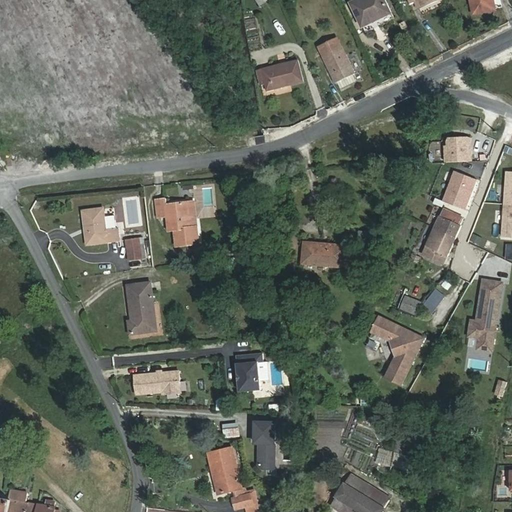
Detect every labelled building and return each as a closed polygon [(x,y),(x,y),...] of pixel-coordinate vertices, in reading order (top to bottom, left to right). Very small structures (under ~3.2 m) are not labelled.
[(358,0),(352,3),(363,27),(392,14),(385,0),(358,0)] [(408,0),(410,4),(417,2),(419,8),(439,0),(408,0)] [(468,0),(472,16),(496,11),(494,0),(468,0)] [(320,47),(337,83),(338,83),(341,89),(357,82),(354,75),(355,74),(338,38),(320,47)] [(266,85),(268,92),(306,83),(300,60),(262,69),(263,70),(266,85)] [(263,70),(257,71),(261,86),(266,85),(263,70)] [(445,144),(446,161),(474,160),(473,137),(469,136),(449,137),(445,144)] [(479,179),(455,170),(443,200),(467,209),(479,179)] [(199,245),(197,227),(192,227),(189,202),(167,205),(166,199),(156,200),(158,218),(167,217),(169,232),(176,231),(178,247),(199,245)] [(511,204),(505,204),(502,237),(511,237),(511,204)] [(103,209),(84,212),(86,228),(89,228),(91,244),(118,241),(117,228),(106,229),(103,209)] [(435,229),(456,239),(462,226),(460,225),(463,219),(443,210),(435,229)] [(424,253),(445,263),(456,239),(435,229),(424,253)] [(359,232),(358,245),(375,247),(376,233),(359,232)] [(141,238),(127,240),(130,260),(144,259),(141,238)] [(238,238),(229,240),(230,246),(220,247),(221,257),(241,254),(238,238)] [(305,243),(304,263),(346,267),(348,247),(305,243)] [(442,286),(449,290),(455,282),(448,278),(442,286)] [(471,318),(468,337),(479,339),(478,350),(494,352),(506,281),(483,278),(476,319),(471,318)] [(151,283),(129,286),(133,321),(130,322),(131,335),(158,331),(151,283)] [(421,302),(405,296),(400,309),(416,314),(421,302)] [(380,314),(372,332),(388,340),(391,340),(396,357),(395,357),(385,377),(403,386),(427,337),(380,314)] [(263,356),(237,358),(241,394),(262,392),(260,365),(264,365),(263,356)] [(184,371),(139,376),(141,395),(168,392),(168,394),(186,393),(184,371)] [(506,391),(509,381),(501,379),(498,389),(506,391)] [(297,414),(284,414),(283,425),(297,425),(297,414)] [(278,421),(255,420),(255,444),(259,444),(258,465),(262,470),(276,470),(278,421)] [(225,437),(241,437),(241,423),(225,423),(225,437)] [(400,436),(396,452),(416,457),(421,441),(400,436)] [(245,488),(243,489),(233,448),(214,452),(219,475),(215,476),(219,494),(235,491),(237,498),(234,499),(236,509),(247,507),(257,504),(255,494),(247,496),(245,488)] [(353,477),(349,484),(356,488),(345,503),(339,499),(334,506),(343,511),(382,511),(390,500),(353,477)] [(0,511),(55,511),(56,508),(55,508),(56,503),(48,501),(47,506),(27,503),(28,494),(13,491),(11,500),(0,498),(0,511)]
